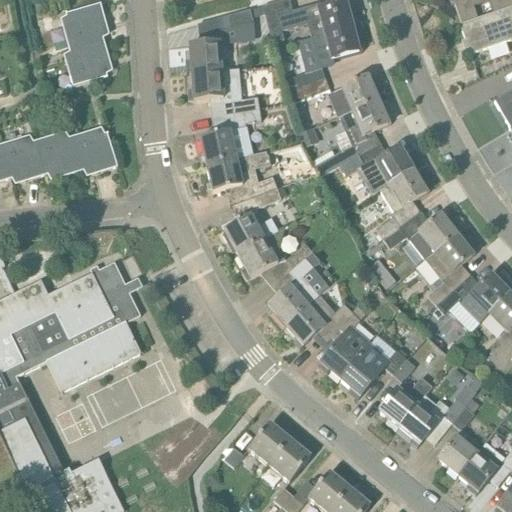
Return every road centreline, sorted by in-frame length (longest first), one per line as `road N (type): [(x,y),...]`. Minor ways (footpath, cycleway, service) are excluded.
road 1 (residential): [(434,511),(252,358),(168,203)]
road 2 (residential): [(511,234),(430,107),(391,0)]
road 3 (residential): [(168,203),(150,115),(142,0)]
road 4 (residential): [(0,221),(168,203)]
